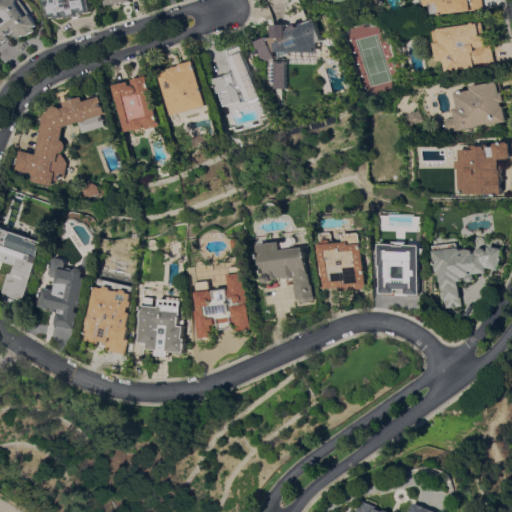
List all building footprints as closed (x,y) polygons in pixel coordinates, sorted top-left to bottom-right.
[(20,0),(37,25),(34,28),(35,29),(26,36),(24,34),(21,36),(16,29),(7,35),(9,38),(6,40),(2,43),(2,42),(0,43),(0,0),(20,0)] [(89,0),(92,12),(82,14),(82,12),(81,12),(81,11),(80,11),(81,16),(67,19),(67,17),(56,19),(56,16),(49,17),(45,0),(89,0)] [(288,51),(288,54),(276,57),(276,60),(285,61),(285,89),(275,88),(275,86),(272,86),(271,83),(270,78),(270,74),(270,67),(271,59),(263,63),(262,60),(261,61),(259,57),(258,57),(255,50),(258,49),(255,41),(268,36),(269,39),(273,37),(273,24),(283,24),(283,20),(285,12),(287,7),(287,3),(290,2),(291,0),(298,0),(307,21),(315,18),(322,40),(317,42),(317,52),(288,51)] [(433,14),(432,5),(423,6),(422,0),(483,0),(484,9),(433,14)] [(484,22),(486,35),(491,34),(496,65),(448,72),(446,60),(440,61),(435,29),(484,22)] [(241,96),(242,100),(234,102),(229,87),(227,88),(228,90),(218,93),(214,79),(224,76),(225,79),(226,78),(225,75),(235,72),(228,51),(241,47),(260,97),(247,102),(245,95),(241,96)] [(161,74),(170,71),(169,69),(181,66),(180,63),(194,59),(207,106),(172,115),(161,74)] [(119,100),(118,101),(114,85),(130,81),(131,86),(133,85),(135,85),(133,79),(148,76),(152,91),(159,125),(154,126),(156,135),(146,137),(145,133),(135,135),(134,130),(126,132),(119,100)] [(494,124),(493,122),(478,125),(479,127),(449,132),(449,130),(447,128),(446,123),(447,121),(447,119),(457,117),(455,109),(458,108),(455,93),(473,90),(472,86),(498,81),(498,84),(499,83),(501,92),(503,92),(505,101),(502,102),(503,106),(504,106),(507,121),(494,124)] [(45,113),(49,112),(50,109),(52,107),(55,106),(57,106),(60,106),(62,108),(66,107),(65,102),(83,96),(85,101),(102,96),(107,113),(103,114),(104,117),(106,116),(107,120),(106,121),(107,124),(85,131),(81,121),(64,127),(62,139),(64,141),(65,143),(65,145),(65,148),(64,150),(61,153),(67,162),(64,175),(56,181),(53,180),(51,186),(30,181),(32,174),(13,170),(18,150),(36,154),(45,113)] [(424,120),(410,126),(406,116),(410,114),(410,113),(416,110),(416,111),(420,110),(424,120)] [(468,194),(468,192),(462,192),(461,190),(458,190),(458,160),(461,160),(461,149),(469,149),(469,145),(475,145),(475,144),(479,144),(479,147),(485,146),(485,144),(490,144),(490,147),(495,147),(495,145),(497,142),(509,141),(511,144),(511,156),(510,158),(500,159),(500,164),(502,164),(502,193),(468,194)] [(83,199),(78,186),(94,181),(98,194),(83,199)] [(129,204),(117,208),(115,201),(126,197),(129,204)] [(0,227),(44,242),(24,299),(2,292),(9,273),(13,275),(17,264),(15,263),(14,264),(3,260),(5,255),(3,254),(2,258),(0,257),(0,227)] [(326,266),(325,266),(323,246),(322,244),(323,244),(322,233),(334,231),(335,240),(346,239),(345,234),(362,232),(363,243),(364,243),(368,288),(342,291),(341,287),(327,288),(326,266)] [(294,245),(294,249),(307,247),(311,273),(312,273),(313,284),(314,284),(316,300),(311,301),(312,302),(304,303),(304,302),(300,302),(297,286),(299,286),(298,277),(288,278),(288,276),(276,278),(276,280),(274,282),(269,283),(266,281),(266,277),(267,275),(266,265),(265,265),(262,244),(290,241),(290,239),(293,236),(298,236),(299,238),(300,242),(298,244),(294,245)] [(233,240),(235,238),(238,237),(241,240),(242,247),(240,249),(236,249),(234,248),(233,240)] [(383,242),(390,241),(396,243),(396,245),(409,245),(409,244),(415,242),(422,244),(420,293),(381,291),(383,242)] [(490,246),(505,249),(500,270),(487,267),(488,272),(474,274),(476,276),(476,278),(476,279),(475,280),(473,281),(472,281),(469,281),(468,281),(467,280),(467,277),(464,277),(464,279),(463,281),(459,281),(462,306),(446,307),(445,298),(443,298),(442,296),(441,295),(442,292),(444,292),(444,288),(443,288),(441,271),(438,272),(434,245),(458,242),(458,247),(460,247),(463,250),(465,249),(468,249),(473,250),(474,250),(474,253),(477,253),(477,250),(479,249),(481,248),(484,248),(486,248),(487,249),(488,252),(490,246)] [(84,276),(87,277),(80,306),(78,306),(76,311),(79,312),(75,329),(71,327),(70,328),(60,326),(60,325),(55,324),(58,311),(59,312),(60,310),(58,309),(57,312),(51,310),(52,308),(40,305),(45,286),(56,289),(59,278),(53,276),(51,273),(55,256),(66,259),(68,262),(66,267),(69,267),(71,267),(72,268),(75,269),(77,269),(79,267),(83,268),(85,271),(84,276)] [(198,311),(201,310),(198,292),(199,292),(198,282),(211,280),(213,290),(214,290),(214,292),(216,291),(216,290),(231,288),(231,289),(233,289),(231,274),(232,274),(231,267),(244,265),(245,273),(246,273),(247,287),(250,287),(252,305),(250,305),(252,317),(251,317),(252,329),(238,331),(237,320),(235,321),(236,329),(221,330),(220,325),(213,325),(215,336),(202,338),(198,311)] [(105,349),(106,343),(98,341),(97,344),(85,341),(89,324),(87,324),(89,317),(91,317),(100,278),(134,286),(132,294),(133,294),(131,301),(134,301),(132,307),(130,306),(129,312),(132,313),(128,326),(130,327),(127,339),(129,339),(125,354),(105,349)] [(144,319),(143,317),(143,315),(143,313),(145,309),(146,297),(156,297),(156,306),(161,306),(162,298),(184,300),(183,319),(186,319),(184,338),(186,338),(185,353),(169,351),(169,356),(157,355),(158,350),(149,349),(150,343),(141,342),(144,319)] [(441,511),(362,511),(368,500),(383,506),(382,508),(388,511),(390,510),(392,510),(394,511),(395,511),(415,511),(420,502),(441,511)]
